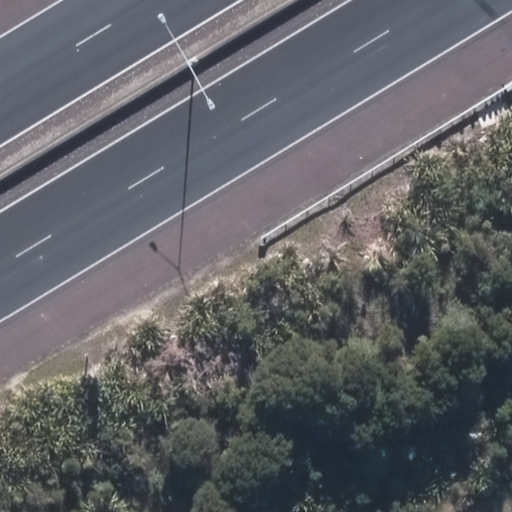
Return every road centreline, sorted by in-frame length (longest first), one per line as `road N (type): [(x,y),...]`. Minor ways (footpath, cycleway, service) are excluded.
road 1 (motorway): [(448,0),(0,271)]
road 2 (motorway): [(0,96),(159,0)]
